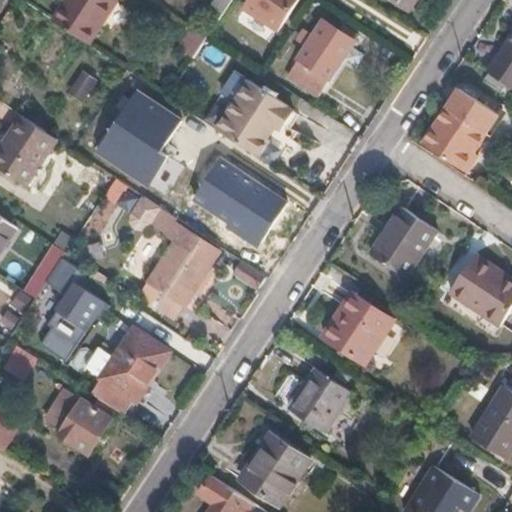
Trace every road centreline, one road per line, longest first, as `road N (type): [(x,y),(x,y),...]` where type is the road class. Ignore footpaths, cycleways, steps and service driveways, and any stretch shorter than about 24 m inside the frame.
road 1 (residential): [(386,138),(139,511)]
road 2 (unknown): [(0,197),(238,362)]
road 3 (residential): [(478,0),(386,138)]
road 4 (residential): [(511,224),(386,138)]
